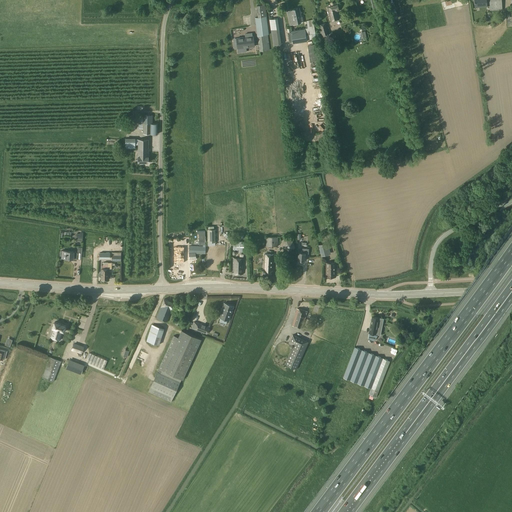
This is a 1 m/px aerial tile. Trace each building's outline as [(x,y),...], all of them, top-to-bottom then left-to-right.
[(501,0),(488,0),(490,10),(502,9),(501,0)] [(258,17),(264,17),(266,16),(264,5),(256,5),(258,17)] [(329,7),(327,8),(331,22),(332,21),(337,20),(339,19),(337,11),(339,11),(337,5),(329,7)] [(298,8),(287,11),(290,25),(300,22),(299,15),(300,15),(298,8)] [(264,17),(258,17),(255,18),(257,36),(266,35),(264,17)] [(278,18),(271,19),(269,19),(270,25),(273,44),(281,43),(278,18)] [(305,28),(305,32),(306,39),(315,38),(313,24),(311,25),(310,23),(307,23),(308,25),(305,25),(306,28),(305,28)] [(326,23),(319,25),(322,37),(329,35),(326,23)] [(305,32),(299,33),(299,31),(291,33),(293,42),(306,39),(305,32)] [(266,35),(257,36),(259,51),(268,50),(266,35)] [(236,38),(238,53),(246,52),(246,47),(254,46),(253,36),(236,38)] [(153,115),(143,115),(143,129),(143,134),(158,134),(158,124),(153,123),(153,115)] [(138,139),(138,162),(148,162),(148,140),(138,139)] [(214,245),(214,226),(206,226),(207,245),(214,245)] [(205,230),(197,231),(197,234),(199,234),(199,245),(205,245),(205,230)] [(266,246),(279,246),(280,237),(266,237),(266,246)] [(294,248),(292,239),(282,242),(284,251),(294,248)] [(237,250),(238,252),(243,252),(242,241),(232,241),(233,250),(237,250)] [(321,256),(327,255),(324,243),(318,245),(321,256)] [(189,246),(189,253),(205,254),(206,246),(189,246)] [(174,263),(184,263),(184,247),(174,247),(174,263)] [(298,260),(304,261),(305,254),(308,254),(309,249),(302,248),(302,253),(299,253),(298,260)] [(62,250),(62,258),(74,259),(77,259),(77,252),(74,251),(62,250)] [(263,269),(263,274),(273,275),(273,270),(273,267),(272,267),(272,265),(273,265),(273,254),(264,254),(264,269),(263,269)] [(233,258),(233,274),(243,274),(244,259),(233,258)] [(326,262),(326,277),(335,277),(335,262),(326,262)] [(101,277),(101,280),(108,280),(108,268),(112,269),(112,263),(108,263),(108,265),(101,265),(101,268),(101,272),(100,272),(99,273),(99,276),(100,277),(101,277)] [(157,318),(167,321),(172,309),(174,303),(164,299),(161,307),(161,308),(157,318)] [(220,317),(229,320),(233,306),(224,303),(220,317)] [(292,325),(302,328),(307,311),(297,308),(292,325)] [(177,314),(174,324),(181,326),(183,316),(177,314)] [(370,327),(369,333),(375,334),(377,328),(379,317),(372,316),(370,327)] [(50,337),(60,340),(63,332),(64,332),(66,326),(54,322),(52,328),(53,328),(50,337)] [(198,323),(196,329),(207,333),(209,327),(198,323)] [(155,328),(150,342),(158,345),(163,331),(155,328)] [(174,335),(150,387),(173,397),(181,379),(182,379),(201,339),(182,330),(178,337),(174,335)] [(294,346),(285,364),(296,369),(309,342),(293,335),(289,343),(294,346)] [(390,361),(355,347),(343,378),(371,389),(369,394),(376,397),(390,361)] [(107,360),(89,353),(86,361),(103,369),(107,360)] [(50,357),(42,377),(53,382),(61,361),(50,357)] [(69,360),(67,368),(81,373),(84,365),(69,360)]
